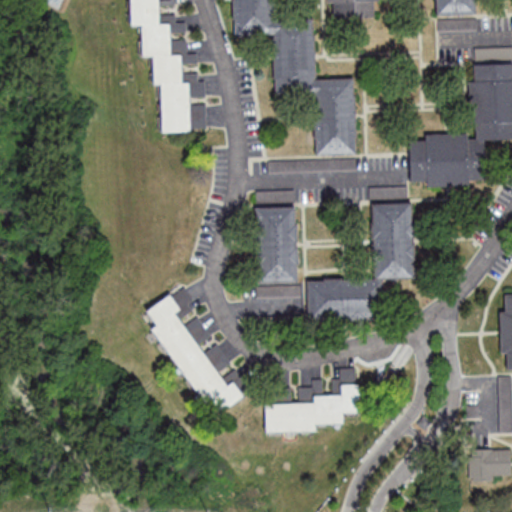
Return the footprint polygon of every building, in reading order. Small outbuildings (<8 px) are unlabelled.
[(162,132),(191,132),(206,127),(206,105),(194,105),(195,74),(184,74),(184,66),(192,66),(197,64),(197,54),(187,54),(187,39),(187,34),(187,22),(178,22),(175,13),(175,8),(175,0),(131,0),(131,25),(142,25),(143,56),(154,56),(154,84),(162,84),(162,132)] [(356,153),(354,79),(315,80),(314,17),(274,18),(273,0),(233,0),(235,38),(274,36),(275,97),(314,95),(316,154),(356,153)] [(327,0),(327,3),(333,3),(334,18),(379,17),(378,0),(327,0)] [(511,0),(434,0),(435,14),(478,13),(478,0),(511,0)] [(511,138),(511,62),(474,65),(475,81),(470,81),(473,132),(425,135),(425,139),(409,140),(411,182),(427,181),(427,187),(470,185),(470,179),(486,178),(484,140),(511,138)] [(417,278),(414,201),(370,203),(373,277),(307,280),(309,320),(382,317),(381,279),(417,278)] [(298,283),(297,206),(255,207),(256,284),(298,283)] [(196,401),(229,405),(247,395),(248,386),(238,368),(227,374),(219,373),(230,366),(217,345),(208,351),(200,350),(201,342),(209,337),(199,320),(194,319),(184,325),(181,320),(182,315),(189,311),(190,300),(184,289),(146,311),(154,324),(153,328),(196,401)] [(501,370),(511,369),(511,293),(505,294),(505,311),(499,311),(501,370)] [(265,434),(316,432),(315,425),(343,424),(343,415),(360,414),(358,369),(339,370),(340,378),(327,379),(327,380),(311,380),(312,386),(297,387),(297,402),(291,403),(291,389),(276,390),(276,404),(264,404),(265,434)] [(511,450),(468,450),(468,479),(511,479),(511,450)]
